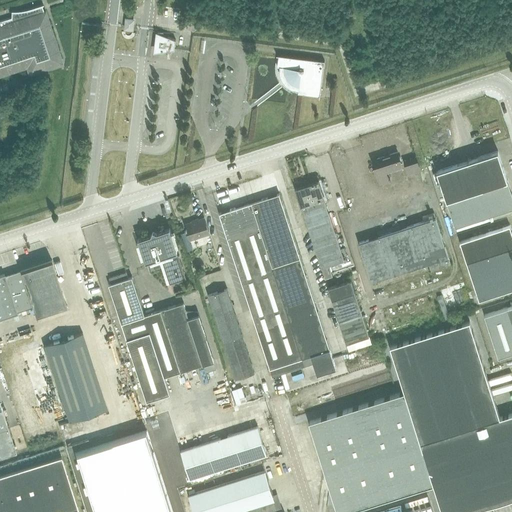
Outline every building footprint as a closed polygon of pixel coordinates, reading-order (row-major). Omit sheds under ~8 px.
[(60,62),(48,23),(42,5),(44,5),(44,4),(29,9),(24,10),(19,11),(13,12),(11,12),(13,12),(13,17),(0,20),(0,73),(28,65),(30,71),(60,62)] [(154,52),(166,51),(166,48),(159,47),(160,38),(167,39),(168,36),(156,32),(154,52)] [(175,50),(175,49),(176,39),(168,36),(167,39),(160,38),(159,47),(166,48),(166,51),(175,50)] [(277,54),(277,55),(279,55),(277,66),(283,67),(283,69),(283,71),(284,74),(285,76),(286,78),(287,80),(289,82),(290,83),(292,85),(294,86),(297,86),(299,87),(298,93),(319,96),(319,98),(320,98),(325,60),(277,54)] [(437,185),(442,183),(456,226),(511,207),(511,192),(498,150),(437,170),(438,172),(433,173),(437,185)] [(373,160),(376,170),(381,183),(391,180),(387,169),(402,164),(398,152),(373,160)] [(416,157),(405,161),(409,174),(420,170),(416,157)] [(344,259),(340,246),(322,191),(319,181),(296,188),(299,198),(325,278),(333,276),(329,264),(344,259)] [(239,206),(220,213),(223,222),(269,366),(272,376),(305,365),(313,362),(317,374),(336,368),(333,358),(327,339),(283,203),(280,193),(249,203),(239,206)] [(408,226),(359,242),(372,281),(429,262),(431,270),(451,263),(436,217),(434,212),(423,216),(424,221),(419,223),(418,218),(406,222),(408,226)] [(190,239),(209,233),(204,218),(199,220),(198,219),(196,219),(196,220),(185,224),(190,239)] [(479,300),(511,288),(511,231),(510,225),(460,241),(479,300)] [(178,251),(170,228),(138,238),(146,262),(163,256),(163,259),(161,259),(169,283),(186,277),(179,254),(170,257),(169,254),(178,251)] [(21,273),(16,275),(27,307),(32,306),(35,315),(66,304),(51,259),(20,269),(21,273)] [(109,284),(112,293),(122,322),(145,315),(132,276),(129,278),(127,272),(109,278),(111,283),(109,284)] [(27,307),(16,275),(15,273),(5,276),(4,274),(0,275),(0,319),(17,313),(17,311),(27,307)] [(351,280),(328,288),(349,351),(372,344),(351,280)] [(208,294),(232,369),(235,378),(254,372),(227,288),(208,294)] [(199,314),(189,317),(184,302),(162,310),(182,371),(203,364),(206,373),(217,369),(214,361),(214,360),(199,314)] [(511,305),(508,307),(485,315),(499,357),(511,352),(511,305)] [(127,339),(147,400),(170,393),(165,377),(175,373),(182,371),(162,310),(155,312),(145,315),(122,322),(127,339)] [(390,346),(404,391),(434,483),(442,511),(465,511),(511,497),(511,413),(500,417),(469,321),(390,346)] [(70,421),(108,408),(83,332),(45,345),(70,421)] [(511,374),(498,379),(502,389),(511,385),(511,374)] [(241,402),(240,398),(245,396),(242,387),(232,390),(237,404),(241,402)] [(342,511),(434,483),(404,391),(309,421),(337,511),(342,511)] [(0,456),(16,451),(2,408),(0,401),(0,456)] [(216,426),(212,415),(194,421),(197,432),(216,426)] [(254,419),(237,422),(239,428),(255,426),(254,419)] [(210,441),(181,450),(190,478),(219,469),(267,454),(258,426),(210,441)] [(172,511),(147,430),(75,453),(93,511),(172,511)] [(0,511),(78,511),(61,455),(0,474),(0,511)] [(234,511),(251,507),(252,511),(281,511),(280,509),(281,508),(277,494),(273,495),(265,470),(217,485),(189,495),(194,511),(234,511)]
